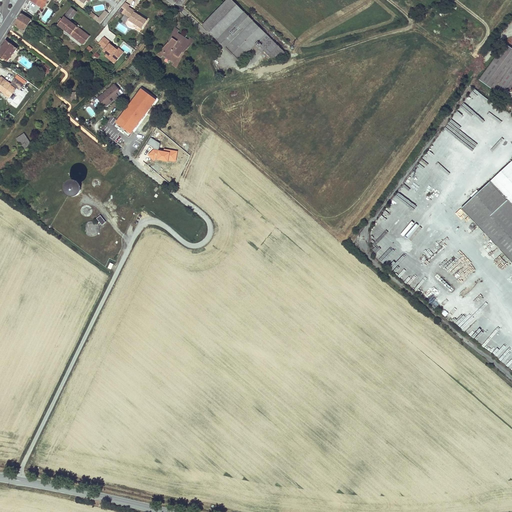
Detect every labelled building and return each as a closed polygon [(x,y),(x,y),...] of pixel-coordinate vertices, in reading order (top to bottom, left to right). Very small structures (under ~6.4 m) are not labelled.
[(54,9),(56,11),(63,0),(60,0),(59,2),(58,3),(56,6),(54,9)] [(231,0),(227,0),(203,25),(239,61),(255,45),(259,48),(258,48),(267,57),(283,52),(265,34),(266,34),(259,27),(231,0)] [(123,14),(128,7),(129,5),(124,2),(118,10),(123,14)] [(128,7),(123,14),(129,18),(128,20),(141,29),(147,20),(133,12),(134,11),(128,7)] [(60,23),(58,25),(58,26),(59,27),(62,29),(81,44),(84,44),(89,37),(80,29),(78,28),(79,26),(77,25),(76,26),(69,21),(76,12),(71,8),(62,20),(60,18),(58,21),(60,23)] [(99,17),(92,12),(90,15),(100,24),(109,13),(105,10),(99,17)] [(176,10),(170,19),(174,22),(176,19),(176,18),(179,13),(176,10)] [(21,13),(14,25),(24,31),(31,20),(21,13)] [(44,30),(33,22),(31,24),(42,32),(44,30)] [(161,58),(163,54),(163,53),(176,33),(179,30),(175,27),(168,43),(157,55),(161,58)] [(62,29),(61,31),(80,46),(81,44),(62,29)] [(176,33),(163,53),(163,54),(175,61),(175,62),(189,41),(188,41),(176,33)] [(175,62),(175,61),(172,65),(176,68),(183,52),(194,40),(191,37),(188,41),(189,41),(175,62)] [(23,38),(20,42),(26,46),(29,42),(23,38)] [(6,41),(0,50),(0,56),(7,61),(17,48),(6,41)] [(511,48),(505,44),(503,46),(502,45),(500,47),(502,48),(479,80),(504,98),(502,101),(505,103),(507,100),(505,98),(509,92),(511,87),(511,48)] [(110,55),(107,59),(115,64),(117,61),(110,55)] [(43,65),(40,69),(46,74),(49,69),(48,69),(44,66),(43,65)] [(0,88),(2,90),(1,91),(4,94),(6,92),(11,96),(15,90),(7,83),(8,82),(4,79),(3,81),(0,78),(0,88)] [(15,78),(11,84),(20,90),(24,85),(15,78)] [(114,83),(97,97),(105,107),(118,96),(115,92),(119,89),(114,83)] [(134,105),(126,118),(135,124),(141,116),(142,116),(154,97),(143,90),(140,95),(138,94),(133,101),(135,102),(134,105)] [(154,97),(142,116),(144,118),(157,98),(154,97)] [(89,104),(94,111),(102,105),(98,98),(89,104)] [(62,103),(53,117),(59,120),(68,107),(62,103)] [(92,118),(96,114),(89,105),(85,109),(92,118)] [(89,127),(94,123),(89,118),(85,122),(89,127)] [(25,134),(17,138),(26,152),(33,147),(25,134)] [(473,198),(461,208),(511,262),(511,161),(477,194),(475,192),(471,196),(473,198)] [(169,170),(166,173),(171,177),(177,171),(172,167),(169,170)] [(177,171),(171,177),(175,179),(180,173),(177,171)] [(81,189),(81,186),(80,184),(78,183),(76,182),(74,182),(72,183),(70,184),(68,186),(68,188),(68,190),(69,192),(70,194),(72,195),(74,196),(76,195),(78,195),(80,193),(81,191),(81,189)] [(101,216),(96,220),(99,225),(101,224),(102,225),(106,223),(101,216)] [(99,233),(100,230),(100,227),(99,225),(97,223),(95,222),(92,221),(90,222),(88,223),(86,225),(85,228),(85,231),(86,233),(88,235),(90,236),(93,237),(95,236),(98,235),(99,233)] [(378,252),(382,245),(378,242),(373,249),(378,252)]
